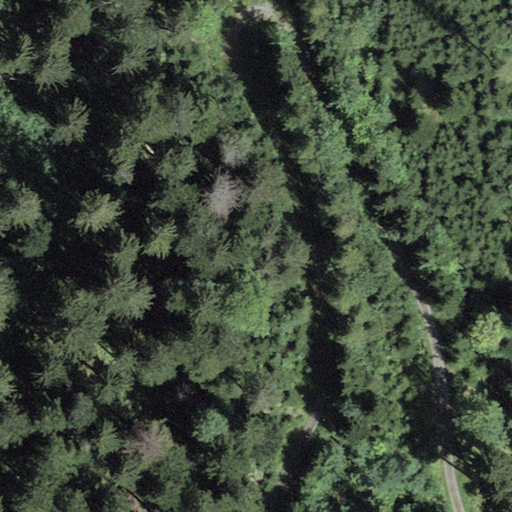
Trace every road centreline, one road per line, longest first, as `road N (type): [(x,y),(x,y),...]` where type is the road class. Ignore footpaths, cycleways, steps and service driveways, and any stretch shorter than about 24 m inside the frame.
road 1 (track): [(270,0),(298,32),(343,152),(421,284),(461,511)]
road 2 (track): [(273,511),(322,392),(327,348),(312,228),(276,128),(228,40),(230,18),(253,0)]
